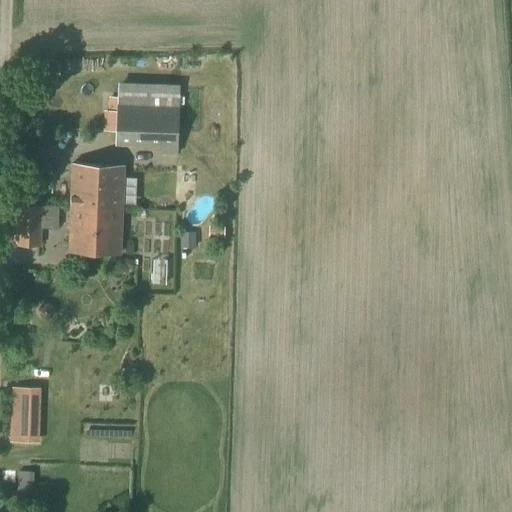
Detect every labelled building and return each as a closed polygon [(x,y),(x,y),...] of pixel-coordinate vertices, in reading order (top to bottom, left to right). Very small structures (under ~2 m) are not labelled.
[(177,155),(180,88),(116,86),(115,146),(160,147),(159,155),(177,155)] [(69,206),(121,208),(123,165),(71,163),(69,206)] [(38,246),(39,206),(17,205),(16,245),(38,246)] [(120,253),(121,208),(69,206),(67,251),(120,253)] [(41,388),(12,387),(10,440),(39,441),(41,388)]
